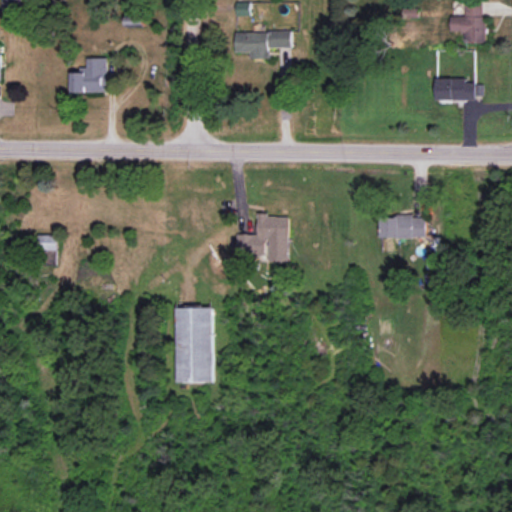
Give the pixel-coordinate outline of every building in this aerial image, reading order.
[(3,0),(3,9),(22,10),(22,0),(3,0)] [(452,15),(453,31),(465,31),(466,42),(486,42),(486,0),(466,1),(466,15),(452,15)] [(237,15),(251,15),(251,3),(238,2),(237,15)] [(237,32),(237,52),(251,52),(252,58),(271,58),(271,48),(293,47),(293,31),(237,32)] [(108,58),(88,58),(88,69),(72,70),(72,92),(109,91),(108,58)] [(437,78),(437,99),(484,99),(484,83),(467,83),(467,77),(437,78)] [(381,214),(381,236),(427,238),(428,216),(381,214)] [(290,215),(259,215),(258,234),(236,233),(236,257),(269,257),(269,261),(289,261),(290,215)] [(58,250),(59,235),(38,234),(37,250),(58,250)] [(58,251),(41,251),(41,264),(57,265),(58,251)] [(214,307),(177,308),(178,382),(215,381),(214,307)]
